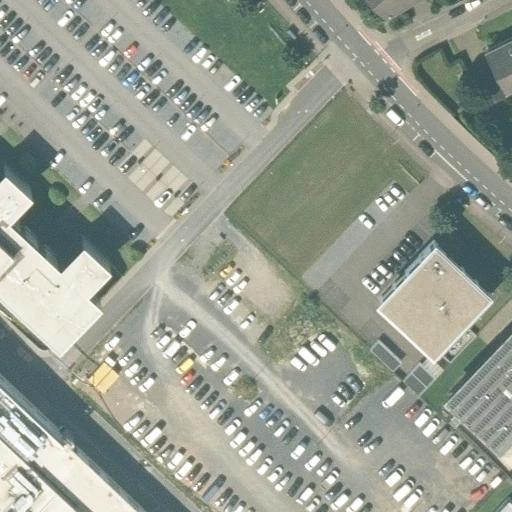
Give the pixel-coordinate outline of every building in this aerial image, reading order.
[(372,0),(386,15),(417,0),(372,0)] [(511,35),(487,48),(494,63),(490,65),(495,74),(496,74),(499,72),(508,89),(511,87),(511,35)] [(490,65),(470,75),(476,87),(493,102),(507,96),(496,74),(495,74),(490,65)] [(0,291),(58,345),(100,301),(86,287),(109,263),(81,237),(58,261),(7,213),(30,189),(3,163),(0,165),(0,291)] [(449,256),(433,241),(418,257),(418,258),(379,300),(436,354),(491,297),(449,257),(449,256)] [(511,328),(448,397),(498,444),(511,428),(511,328)] [(419,365),(402,382),(418,397),(435,380),(419,365)] [(142,511),(0,377),(0,511),(142,511)] [(511,511),(511,502),(508,499),(494,511),(511,511)]
